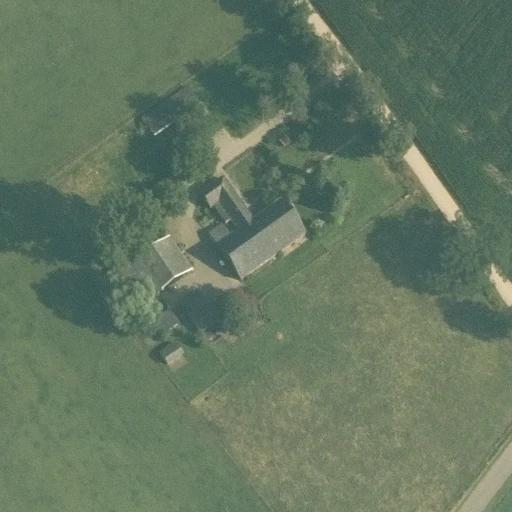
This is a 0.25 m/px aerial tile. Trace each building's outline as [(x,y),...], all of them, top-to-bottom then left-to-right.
[(186,88),(141,120),(154,139),(200,107),(186,88)] [(208,236),(225,260),(243,248),(242,247),(260,234),(252,224),(254,223),(224,181),(200,197),(210,211),(213,209),(226,227),(231,223),(239,234),(231,240),(221,227),(208,236)] [(243,248),(225,260),(241,282),(303,237),(280,204),(254,223),(252,224),(260,234),(242,247),(243,248)] [(168,239),(114,278),(137,310),(192,271),(168,239)] [(219,324),(198,294),(180,307),(201,336),(219,324)] [(178,325),(168,311),(149,325),(159,339),(178,325)] [(159,355),(167,366),(185,354),(177,342),(159,355)]
